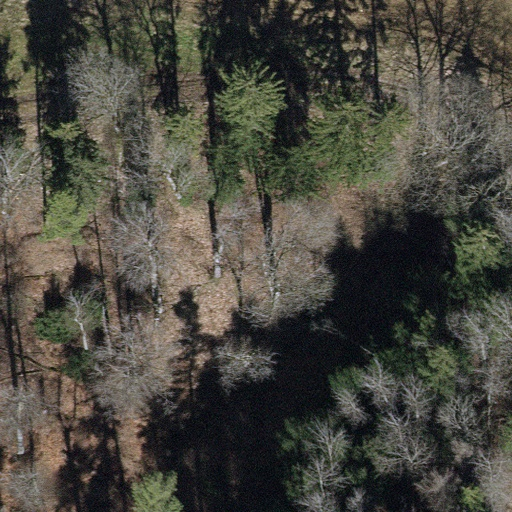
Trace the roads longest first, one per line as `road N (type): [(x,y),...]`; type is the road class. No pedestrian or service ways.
road 1 (track): [(511,160),(454,100),(277,93),(153,115)]
road 2 (track): [(0,141),(153,115)]
